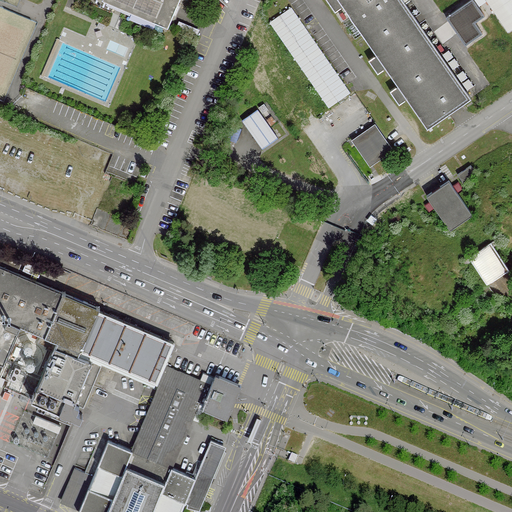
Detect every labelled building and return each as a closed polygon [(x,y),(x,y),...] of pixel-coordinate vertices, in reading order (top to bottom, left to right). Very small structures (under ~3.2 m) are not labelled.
[(180,0),(103,0),(103,2),(168,30),(180,0)] [(327,0),(335,11),(344,5),(363,33),(378,55),(369,60),(379,73),(387,68),(399,86),(391,91),(400,104),(408,99),(429,130),(450,116),(464,106),(472,101),(470,98),(402,0),(327,0)] [(476,0),(467,0),(447,15),(466,41),(484,30),(477,19),(486,12),(476,0)] [(511,0),(488,0),(509,30),(511,27),(511,0)] [(274,19),(330,106),(353,92),(296,5),(274,19)] [(342,122),(367,106),(358,92),(333,109),(342,122)] [(258,109),(243,119),(262,147),(277,137),(258,109)] [(353,140),(372,167),(374,166),(395,151),(390,143),(386,138),(377,124),(353,140)] [(478,174),(472,165),(458,174),(464,183),(478,174)] [(449,181),(427,196),(451,231),(473,216),(449,181)] [(491,241),(468,257),(486,283),(489,283),(510,268),(491,241)] [(27,262),(22,273),(39,280),(44,270),(27,262)] [(57,339),(82,349),(98,311),(100,307),(64,291),(39,280),(22,273),(20,272),(0,263),(0,315),(20,324),(57,339)] [(497,295),(489,283),(486,283),(479,287),(488,301),(497,295)] [(106,360),(160,382),(166,365),(175,342),(98,311),(82,349),(106,360)] [(0,371),(20,324),(0,315),(0,371)] [(82,406),(75,403),(93,360),(80,355),(82,349),(57,339),(39,383),(32,399),(59,411),(55,419),(71,425),(74,418),(81,421),(84,415),(79,413),(82,406)] [(37,362),(40,357),(40,353),(39,349),(36,346),(31,344),(27,344),(23,346),(20,349),(19,352),(19,355),(19,358),(21,360),(25,364),(30,365),(34,364),(37,362)] [(201,380),(166,365),(160,382),(203,401),(205,402),(213,385),(201,380)] [(204,372),(201,380),(213,385),(216,377),(204,372)] [(230,379),(217,374),(216,377),(213,385),(205,402),(203,407),(230,419),(235,404),(243,384),(238,382),(230,379)] [(78,468),(64,502),(87,511),(182,511),(187,502),(197,478),(174,469),(203,401),(160,382),(133,450),(109,440),(94,475),(78,468)] [(62,426),(36,415),(33,423),(59,433),(62,426)] [(262,420),(257,417),(247,440),(252,442),(262,420)] [(214,440),(200,471),(214,477),(228,446),(214,440)] [(214,477),(200,471),(197,478),(187,502),(189,503),(189,507),(201,510),(214,477)]
